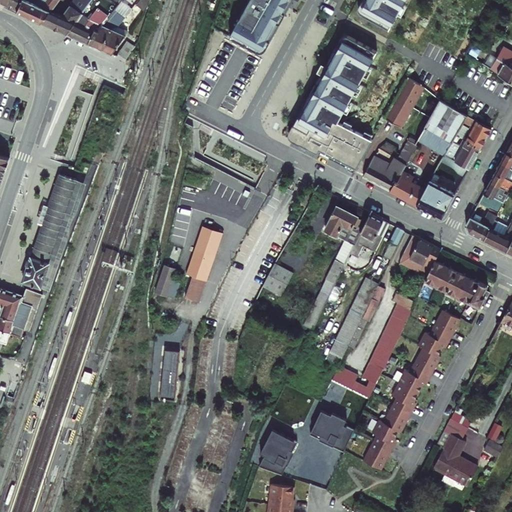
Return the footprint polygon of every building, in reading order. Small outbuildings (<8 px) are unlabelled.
[(6,0),(5,5),(18,11),(22,0),(6,0)] [(58,0),(40,0),(37,4),(28,0),(22,0),(18,11),(42,22),(51,10),(58,0)] [(67,33),(83,12),(91,0),(73,0),(62,15),(51,10),(42,22),(67,33)] [(83,12),(67,33),(67,34),(88,43),(95,28),(99,30),(103,25),(119,4),(113,0),(105,0),(102,4),(98,9),(97,8),(90,18),(83,12)] [(139,0),(137,4),(144,10),(151,2),(151,0),(139,0)] [(262,51),(266,48),(292,0),(249,0),(230,36),(257,51),(262,51)] [(361,13),(364,15),(372,1),(370,0),(363,0),(359,7),(360,11),(361,13)] [(370,0),(372,1),(364,15),(390,29),(406,0),(370,0)] [(479,27),(484,15),(470,9),(465,21),(479,27)] [(454,38),(466,46),(477,30),(465,22),(454,38)] [(95,28),(88,43),(102,49),(111,29),(103,25),(99,30),(95,28)] [(102,49),(112,53),(125,36),(128,29),(119,25),(113,26),(111,29),(102,49)] [(126,58),(144,39),(135,34),(129,42),(127,41),(119,53),(124,57),(126,58)] [(342,38),(337,47),(344,51),(352,37),(346,35),(342,38)] [(303,145),(355,171),(373,139),(338,121),(378,51),(352,37),(344,51),(337,47),(327,65),(323,63),(319,72),(322,74),(291,130),(306,138),(303,145)] [(497,57),(511,66),(511,50),(504,46),(497,57)] [(511,66),(497,57),(491,68),(511,81),(511,66)] [(402,126),(423,88),(424,85),(409,77),(385,117),(402,126)] [(456,134),(463,123),(464,121),(468,115),(440,99),(425,125),(418,139),(444,154),(456,134)] [(471,127),(488,136),(492,128),(468,115),(464,121),(472,126),(471,127)] [(371,162),(364,176),(390,190),(396,179),(398,181),(403,171),(402,170),(416,145),(416,143),(418,139),(425,125),(418,121),(398,158),(394,156),(385,172),(382,170),(384,166),(377,162),(375,164),(371,162)] [(481,147),(488,136),(471,127),(465,139),(481,147)] [(293,140),(303,145),(306,138),(291,130),(290,136),(293,140)] [(444,154),(470,168),(481,147),(465,139),(456,134),(444,154)] [(501,162),(511,168),(511,154),(506,152),(501,162)] [(385,172),(394,156),(390,154),(384,166),(382,170),(385,172)] [(444,154),(441,160),(454,168),(459,174),(455,181),(461,184),(470,168),(444,154)] [(0,168),(5,170),(9,158),(1,155),(0,155),(0,168)] [(511,168),(501,162),(495,172),(511,180),(511,168)] [(409,200),(418,184),(411,180),(413,177),(403,171),(398,181),(396,179),(390,190),(409,200)] [(511,185),(511,180),(495,172),(490,182),(509,191),(511,185)] [(426,188),(417,204),(442,218),(456,192),(439,183),(442,177),(434,173),(426,188)] [(65,218),(78,180),(60,174),(47,213),(24,281),(41,287),(65,218)] [(87,183),(78,180),(65,218),(41,287),(51,290),(87,183)] [(509,191),(490,182),(484,192),(498,199),(504,202),(508,194),(509,191)] [(426,188),(418,184),(409,200),(417,204),(426,188)] [(511,196),(508,194),(504,202),(492,224),(503,229),(511,212),(511,196)] [(482,222),(471,216),(466,225),(468,231),(485,239),(490,228),(492,224),(504,202),(498,199),(492,211),(489,210),(482,222)] [(350,240),(355,243),(361,231),(359,229),(360,226),(358,225),(361,220),(357,217),(358,215),(337,205),(326,228),(350,240)] [(364,245),(376,251),(389,223),(370,213),(361,231),(355,243),(345,264),(342,269),(347,272),(356,255),(358,256),(364,245)] [(511,220),(504,235),(490,228),(485,239),(507,250),(511,240),(511,220)] [(194,276),(208,281),(223,233),(203,226),(187,274),(194,276)] [(384,255),(391,259),(405,231),(397,227),(390,241),(391,242),(384,255)] [(429,274),(435,262),(441,249),(413,235),(404,253),(420,260),(425,263),(423,267),(421,270),(429,274)] [(339,260),(345,264),(355,243),(350,240),(339,260)] [(345,264),(339,260),(336,259),(321,290),(330,294),(342,269),(345,264)] [(438,289),(448,269),(435,262),(429,274),(425,283),(438,289)] [(294,272),(275,263),(263,285),(282,295),(294,272)] [(173,279),(177,269),(166,265),(157,292),(175,298),(181,281),(173,279)] [(448,295),(459,274),(448,269),(438,289),(448,295)] [(382,283),(392,283),(393,270),(383,270),(382,283)] [(460,300),(471,279),(459,274),(448,295),(460,300)] [(208,281),(194,276),(186,297),(200,302),(208,281)] [(352,339),(355,333),(358,327),(361,320),(363,317),(364,315),(369,304),(370,303),(373,296),(376,290),(379,283),(367,277),(328,358),(336,362),(341,364),(350,345),(352,339)] [(470,305),(481,284),(471,279),(460,300),(470,305)] [(373,296),(370,303),(369,304),(376,307),(387,285),(380,282),(379,283),(376,290),(373,296)] [(481,283),(481,284),(470,305),(480,310),(491,287),(481,283)] [(0,341),(7,344),(11,333),(22,336),(25,329),(26,329),(36,299),(24,295),(0,287),(0,341)] [(27,288),(24,295),(36,299),(26,329),(30,330),(43,294),(40,293),(27,288)] [(402,294),(398,302),(395,309),(369,362),(370,363),(364,373),(375,378),(378,380),(419,295),(406,289),(403,295),(402,294)] [(304,325),(313,329),(328,298),(320,294),(311,310),(304,325)] [(511,304),(503,322),(511,326),(511,304)] [(74,310),(70,309),(65,324),(69,326),(74,310)] [(462,318),(445,309),(435,328),(431,335),(427,332),(420,345),(426,348),(412,373),(407,370),(401,382),(394,395),(399,397),(386,422),(382,420),(375,433),(379,435),(366,460),(383,469),(396,444),(394,443),(396,440),(401,430),(403,431),(416,406),(414,405),(416,402),(425,384),(427,381),(429,382),(442,357),(439,355),(444,346),(446,343),(448,344),(462,318)] [(352,339),(350,345),(354,347),(368,319),(363,317),(361,320),(358,327),(355,333),(352,339)] [(176,400),(180,351),(165,349),(161,399),(176,400)] [(58,358),(54,357),(49,372),(53,373),(58,358)] [(334,377),(345,383),(352,386),(357,374),(340,365),(339,368),(334,377)] [(91,372),(84,370),(81,379),(88,381),(91,372)] [(332,415),(322,410),(310,434),(321,439),(321,438),(334,444),(333,446),(344,451),(354,430),(345,425),(347,420),(333,413),(332,415)] [(455,411),(451,418),(469,428),(473,420),(455,411)] [(495,438),(499,424),(494,422),(490,436),(495,438)] [(263,454),(257,465),(280,473),(284,465),(282,464),(289,452),(290,453),(296,442),(271,428),(259,452),(263,454)] [(465,440),(451,433),(434,467),(445,473),(442,479),(453,486),(457,479),(468,485),(477,467),(465,460),(466,458),(458,454),(465,440)] [(489,438),(484,450),(497,456),(502,445),(489,438)] [(269,482),(267,502),(291,505),(292,497),(291,497),(292,485),(269,482)] [(290,511),(291,505),(267,502),(265,511),(290,511)]
